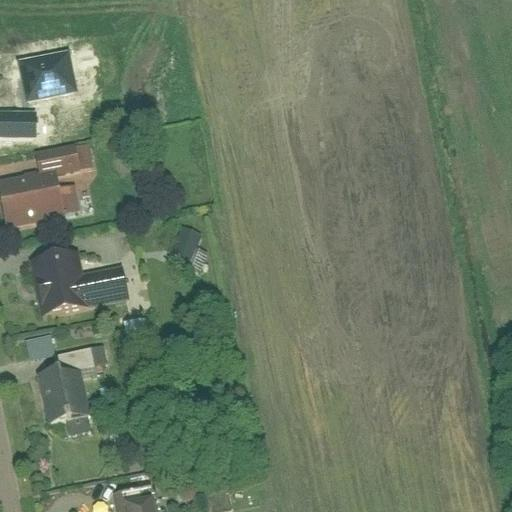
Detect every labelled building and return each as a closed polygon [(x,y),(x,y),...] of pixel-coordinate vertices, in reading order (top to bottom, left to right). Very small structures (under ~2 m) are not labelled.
[(69,58),(19,68),(28,110),(78,99),(69,58)] [(37,120),(0,119),(0,145),(37,147),(37,120)] [(0,193),(0,208),(6,233),(64,218),(55,183),(77,177),(72,157),(36,166),(40,183),(0,193)] [(167,265),(199,278),(207,259),(196,254),(201,241),(181,233),(167,265)] [(30,272),(42,324),(125,304),(120,285),(78,295),(70,262),(30,272)] [(127,359),(148,357),(146,324),(124,326),(127,359)] [(35,382),(45,437),(87,429),(77,377),(102,372),(98,350),(51,359),(55,379),(35,382)] [(206,499),(208,511),(230,511),(232,511),(229,495),(206,499)]
